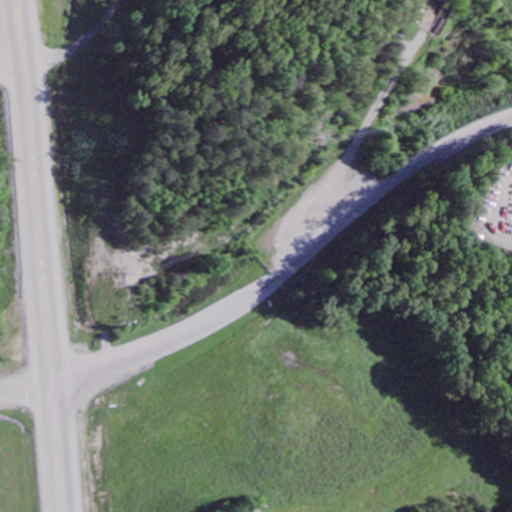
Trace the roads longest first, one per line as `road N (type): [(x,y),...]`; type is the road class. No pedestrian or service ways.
road 1 (primary): [(58,380),(11,0)]
road 2 (residential): [(267,288),(172,344),(58,380)]
road 3 (primary): [(67,511),(58,380)]
